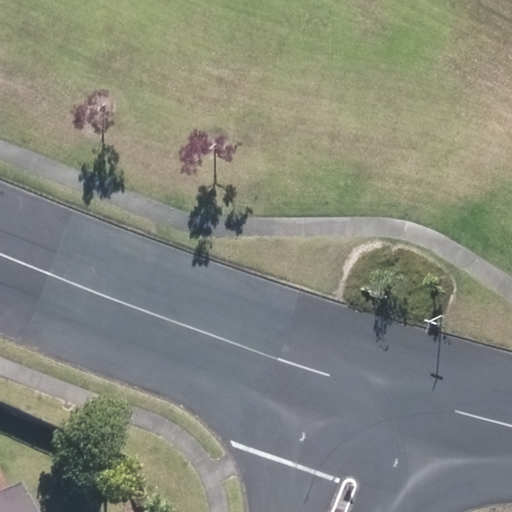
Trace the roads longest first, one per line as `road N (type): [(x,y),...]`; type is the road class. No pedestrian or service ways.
road 1 (tertiary): [(0,253),(206,336),(330,374)]
road 2 (residential): [(290,511),(330,374)]
